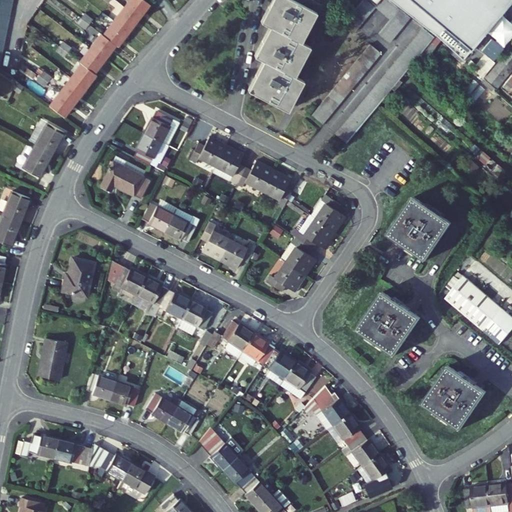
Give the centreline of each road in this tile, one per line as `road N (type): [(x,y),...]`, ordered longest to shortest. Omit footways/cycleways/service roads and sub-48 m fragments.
road 1 (residential): [(231,120),(351,182),(370,205),(367,225),(297,329)]
road 2 (residential): [(297,329),(57,200)]
road 3 (residential): [(6,399),(142,439),(201,482),(226,511)]
road 4 (residential): [(57,200),(30,279),(6,399)]
road 5 (residential): [(424,480),(376,400),(297,329)]
road 6 (residential): [(144,67),(97,127),(57,200)]
road 7 (residential): [(231,120),(251,0)]
